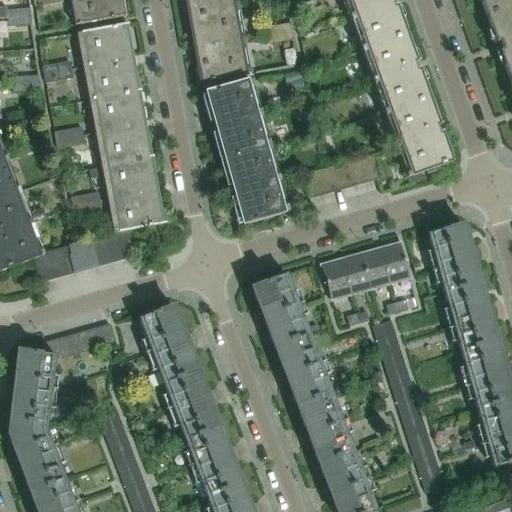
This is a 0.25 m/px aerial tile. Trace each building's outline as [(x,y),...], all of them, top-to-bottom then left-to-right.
[(68,0),(73,28),(125,18),(125,16),(124,17),(121,1),(117,2),(116,0),(68,0)] [(238,0),(190,0),(191,1),(185,2),(188,18),(240,8),(238,0)] [(343,0),(361,52),(406,36),(393,0),(343,0)] [(511,0),(480,0),(487,17),(511,7),(511,0)] [(312,1),(294,7),(298,17),(315,12),(312,1)] [(260,15),(258,7),(251,8),(252,17),(260,15)] [(509,80),(511,79),(511,7),(487,17),(509,80)] [(0,20),(5,20),(5,28),(29,27),(28,10),(5,12),(4,8),(0,8),(0,20)] [(240,8),(188,18),(191,34),(197,33),(203,67),(198,68),(201,84),(253,74),(240,8)] [(293,41),(290,25),(263,30),(265,46),(293,41)] [(75,36),(87,102),(139,93),(139,90),(137,90),(135,77),(131,78),(129,68),(132,66),(130,57),(127,56),(125,45),(129,44),(126,30),(128,30),(127,27),(75,36)] [(361,52),(384,115),(429,99),(406,36),(361,52)] [(71,81),(68,63),(40,68),(43,86),(71,81)] [(37,94),(36,78),(10,79),(11,95),(37,94)] [(205,96),(223,160),(269,148),(250,82),(215,92),(215,93),(205,96)] [(139,93),(87,102),(99,168),(151,159),(151,156),(150,157),(147,143),(143,144),(142,134),(143,132),(142,123),(139,122),(137,112),(141,111),(138,95),(140,95),(139,93)] [(451,162),(429,99),(384,115),(407,178),(414,175),(414,176),(451,162)] [(83,147),(80,130),(52,135),(55,152),(83,147)] [(0,143),(0,199),(18,193),(0,143)] [(287,213),(269,148),(223,160),(241,226),(287,213)] [(366,184),(377,181),(370,157),(359,160),(366,184)] [(112,234),(125,232),(164,225),(163,223),(162,223),(159,209),(156,210),(153,198),(155,197),(154,188),(151,187),(150,177),(153,176),(151,163),(152,162),(151,159),(99,168),(112,234)] [(355,187),(366,184),(359,160),(347,163),(355,187)] [(344,190),(355,187),(347,163),(337,166),(344,190)] [(332,193),(344,190),(337,166),(325,169),(332,193)] [(321,196),(332,193),(325,169),(314,173),(321,196)] [(88,172),(90,180),(101,178),(99,170),(88,172)] [(309,200),(321,196),(314,173),(302,176),(309,200)] [(407,178),(409,184),(425,178),(423,173),(414,176),(414,175),(407,178)] [(0,272),(32,261),(42,257),(41,255),(30,224),(44,218),(41,210),(27,215),(18,193),(0,199),(0,272)] [(99,211),(96,195),(69,200),(73,217),(99,211)] [(463,227),(428,236),(444,294),(479,285),(474,267),(477,266),(479,263),(477,257),(474,256),(471,257),(463,227)] [(128,258),(125,232),(112,234),(108,235),(115,262),(128,258)] [(115,262),(108,235),(96,239),(102,265),(115,262)] [(102,265),(96,239),(84,242),(87,252),(89,251),(94,268),(102,265)] [(87,252),(84,242),(67,247),(69,257),(67,258),(72,274),(94,268),(89,251),(87,252)] [(400,242),(380,248),(390,282),(410,277),(400,242)] [(69,257),(67,247),(55,251),(62,277),(72,274),(67,258),(69,257)] [(361,253),(371,288),(390,282),(380,248),(361,253)] [(62,277),(55,251),(45,254),(51,280),(62,277)] [(341,259),(351,294),(371,288),(361,253),(341,259)] [(42,257),(32,261),(39,283),(51,280),(45,254),(41,255),(42,257)] [(341,259),(321,265),(331,299),(351,294),(341,259)] [(274,348),(310,334),(287,275),(252,289),(261,313),(258,314),(257,318),(259,323),(262,324),(265,323),(274,348)] [(486,309),(479,285),(444,294),(460,352),(495,343),(489,319),(491,319),(493,316),(492,310),(489,309),(486,309)] [(408,311),(405,302),(386,307),(389,316),(408,311)] [(182,332),(173,307),(138,321),(160,379),(195,366),(186,342),(189,341),(190,337),(188,332),(185,331),(182,332)] [(369,322),(366,313),(347,318),(350,327),(369,322)] [(444,486),(391,321),(371,328),(424,492),(444,486)] [(104,348),(114,345),(116,344),(110,325),(99,329),(104,348)] [(93,351),(104,348),(99,329),(88,332),(93,351)] [(88,332),(77,335),(82,354),(93,351),(88,332)] [(287,382),(296,407),(332,393),(310,334),(274,348),(283,372),(281,373),(279,377),(281,382),(284,383),(287,382)] [(71,358),(82,354),(77,335),(66,338),(71,358)] [(66,338),(54,341),(60,361),(71,358),(66,338)] [(54,341),(43,344),(41,356),(56,360),(60,361),(54,341)] [(460,352),(476,410),(511,401),(505,378),(507,377),(509,374),(508,369),(505,367),(502,368),(495,343),(460,352)] [(7,436),(43,437),(56,360),(41,356),(20,352),(7,436)] [(148,364),(145,357),(136,360),(139,368),(148,364)] [(204,390),(195,366),(160,379),(182,438),(217,424),(208,400),(211,399),(212,396),(210,391),(207,389),(204,390)] [(354,452),(332,393),(296,407),(306,431),(303,432),(302,436),(304,441),(307,442),(309,441),(319,466),(354,452)] [(511,404),(511,401),(476,410),(492,469),(511,462),(511,404)] [(154,511),(115,407),(96,415),(133,511),(154,511)] [(226,449),(217,424),(182,438),(204,496),(239,483),(230,459),(233,458),(234,454),(232,449),(229,448),(226,449)] [(49,439),(43,437),(7,436),(29,493),(65,479),(49,439)] [(374,511),(377,511),(354,452),(319,466),(328,490),(325,491),(324,495),(326,500),(329,501),(332,500),(336,511),(374,511)] [(77,511),(65,479),(29,493),(36,511),(77,511)] [(239,483),(204,496),(210,511),(256,511),(254,508),(251,506),(249,507),(239,483)] [(511,511),(508,503),(511,501),(511,499),(476,511),(511,511)]
